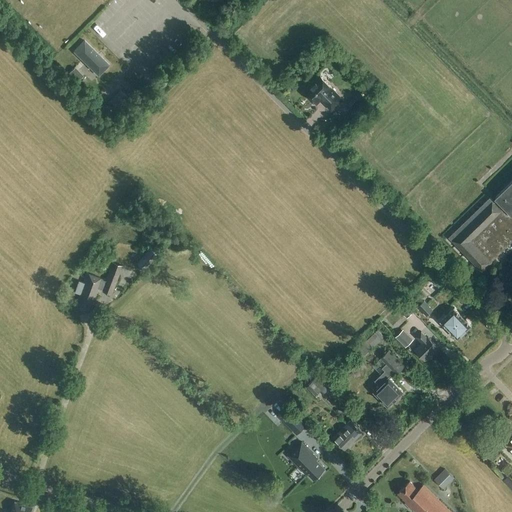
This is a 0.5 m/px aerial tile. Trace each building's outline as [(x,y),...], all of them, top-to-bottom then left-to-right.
[(98,75),(109,64),(84,40),(74,51),(98,75)] [(77,78),(80,75),(73,68),(70,71),(77,78)] [(342,99),(332,88),(332,87),(320,76),(305,91),(317,103),(322,98),(326,102),(325,103),(332,109),(342,99)] [(121,91),(111,101),(118,108),(128,98),(121,91)] [(358,91),(348,102),(354,108),(364,97),(358,91)] [(497,198),(496,199),(495,200),(494,201),(490,197),(449,237),(482,271),(487,266),(492,261),(491,261),(511,240),(511,180),(496,197),(497,198)] [(150,248),(136,263),(144,270),(157,255),(150,248)] [(74,291),(79,293),(75,305),(90,311),(99,288),(102,290),(112,294),(123,265),(113,261),(106,280),(102,279),(103,278),(87,272),(83,282),(79,280),(74,291)] [(417,306),(426,316),(433,310),(424,300),(417,306)] [(407,318),(413,312),(404,304),(399,309),(407,318)] [(441,320),(458,338),(472,324),(455,307),(441,320)] [(352,345),(363,357),(384,337),(377,330),(365,341),(362,336),(352,345)] [(396,336),(406,346),(412,340),(402,330),(396,336)] [(427,337),(421,331),(416,336),(422,342),(415,349),(425,359),(438,347),(428,336),(427,337)] [(372,365),(381,374),(374,380),(375,381),(379,385),(374,390),(373,391),(388,406),(403,391),(390,377),(395,372),(397,373),(404,365),(389,349),(381,357),(372,365)] [(326,395),(331,390),(316,375),(306,385),(315,395),(321,390),(326,395)] [(287,424),(297,415),(288,405),(278,415),(287,424)] [(345,448),(362,431),(351,420),(333,437),(345,448)] [(302,440),(287,455),(306,474),(308,473),(314,479),(326,468),(317,459),(319,457),(302,440)] [(445,468),(434,479),(444,488),(454,477),(445,468)] [(503,480),(511,489),(511,479),(508,476),(504,479),(503,480)] [(418,489),(410,480),(398,492),(406,501),(405,502),(413,510),(413,509),(416,511),(451,511),(423,484),(418,489)] [(30,511),(32,506),(15,501),(11,511),(8,511),(5,511),(4,511),(30,511)]
